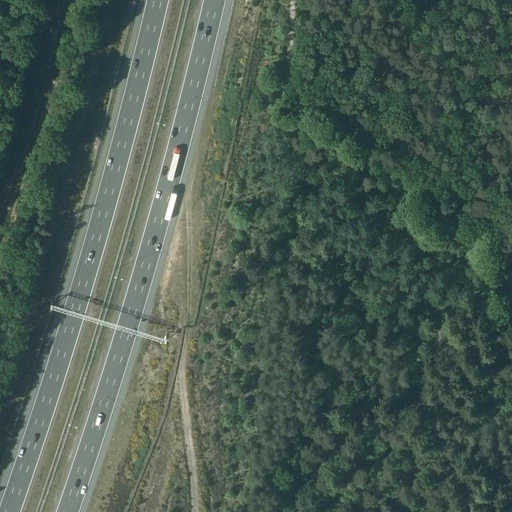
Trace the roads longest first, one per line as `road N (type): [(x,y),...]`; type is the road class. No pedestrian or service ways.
road 1 (motorway): [(157,0),(69,332),(9,511)]
road 2 (motorway): [(66,511),(164,200),(213,0)]
road 3 (track): [(195,511),(181,383),(190,256),(181,136)]
